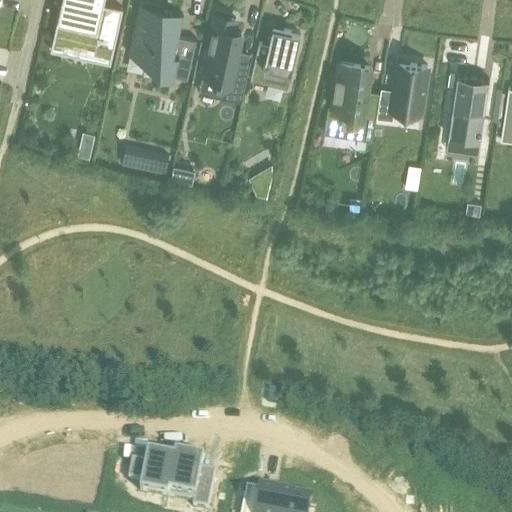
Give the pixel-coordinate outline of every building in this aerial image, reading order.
[(108,62),(110,63),(123,7),(104,3),(104,0),(61,0),(51,49),(53,50),(55,41),(90,49),(89,55),(108,60),(108,62)] [(139,1),(129,47),(145,51),(144,53),(143,58),(162,69),(161,71),(188,77),(196,38),(195,37),(195,38),(176,34),(177,29),(179,30),(183,13),(164,9),(164,11),(158,10),(159,6),(139,1)] [(221,76),(229,77),(230,78),(235,54),(238,45),(240,45),(238,44),(240,37),(241,37),(242,36),(240,36),(241,31),(233,29),(236,17),(216,13),(207,56),(212,57),(208,72),(218,74),(217,77),(221,78),(221,76)] [(290,75),(300,32),(284,28),(283,30),(272,28),(269,43),(259,41),(250,78),(273,83),(275,71),(290,75)] [(243,95),(251,58),(235,54),(230,78),(229,77),(226,91),(243,95)] [(428,64),(399,60),(395,89),(381,87),(377,115),(392,117),(393,108),(420,112),(428,64)] [(373,139),(377,111),(363,108),(370,65),(340,61),(338,74),(336,74),(333,95),(335,96),(333,110),(342,112),(342,116),(343,116),(341,134),(373,139)] [(449,135),(480,140),(488,84),(482,83),(483,77),(464,74),(463,81),(457,80),(449,135)] [(511,91),(508,91),(501,139),(511,140),(511,91)] [(89,157),(92,145),(81,142),(78,155),(89,157)] [(168,154),(147,150),(143,168),(164,172),(168,154)] [(182,167),(179,180),(190,182),(193,169),(182,167)] [(272,177),(250,177),(256,193),(267,196),(272,177)] [(417,188),(418,179),(407,177),(406,186),(417,188)] [(465,212),(479,214),(481,203),(467,201),(465,212)] [(28,453),(23,475),(62,483),(60,496),(78,500),(79,495),(92,497),(102,447),(73,441),(72,448),(53,444),(50,457),(28,453)] [(132,462),(129,482),(142,485),(141,494),(168,499),(176,459),(175,459),(148,454),(146,465),(132,462)] [(176,459),(168,499),(194,504),(193,509),(207,511),(208,511),(216,475),(202,472),(204,460),(176,454),(175,459),(176,459)] [(248,489),(243,511),(302,511),(304,500),(285,496),(285,493),(262,489),(261,491),(248,489)]
